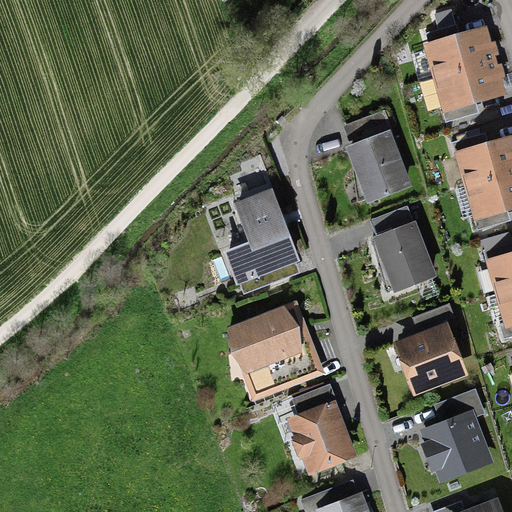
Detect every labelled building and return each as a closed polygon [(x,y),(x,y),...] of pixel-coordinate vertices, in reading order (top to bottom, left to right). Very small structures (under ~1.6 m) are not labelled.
[(483,31),(430,46),(448,107),(501,91),(496,75),(487,46),(483,31)] [(371,200),(408,185),(389,136),(352,150),(371,200)] [(511,140),(460,156),(478,214),(511,204),(511,140)] [(230,254),(240,281),(295,260),(271,196),(241,208),(255,244),(230,254)] [(414,226),(378,240),(398,289),(433,276),(414,226)] [(511,257),(485,266),(493,293),(505,335),(511,332),(511,257)] [(299,347),(288,315),(234,334),(256,395),(316,373),(306,345),(299,347)] [(444,330),(399,348),(418,392),(462,373),(444,330)] [(333,404),(293,420),(312,470),(353,455),(333,404)] [(487,459),(469,416),(425,434),(443,477),(487,459)] [(365,511),(359,497),(321,511),(365,511)]
